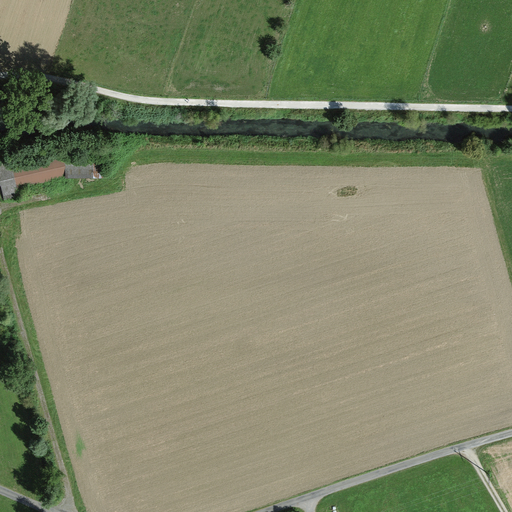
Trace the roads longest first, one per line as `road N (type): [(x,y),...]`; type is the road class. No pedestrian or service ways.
road 1 (track): [(0,77),(157,101),(511,110)]
road 2 (track): [(511,435),(266,511)]
